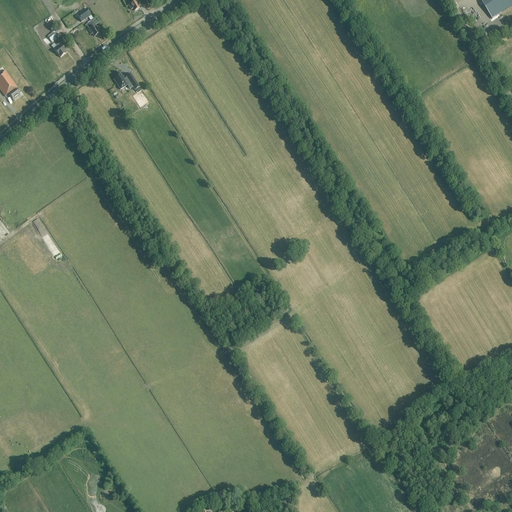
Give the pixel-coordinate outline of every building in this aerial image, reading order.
[(131,10),(133,9),(135,11),(139,9),(136,3),(137,2),(135,0),(130,0),(132,3),(128,5),(131,10)] [(511,0),(484,0),(481,2),(492,19),(511,6),(511,0)] [(81,22),(91,16),(87,9),(77,15),(81,22)] [(88,30),(91,34),(92,34),(94,37),(100,33),(97,30),(98,30),(95,25),(94,26),(91,21),(86,25),(89,29),(88,30)] [(0,61),(7,70),(22,59),(9,40),(0,46),(0,61)] [(67,52),(60,45),(59,43),(53,49),(61,58),(67,52)] [(1,74),(0,74),(0,89),(5,97),(9,94),(13,100),(20,95),(16,89),(17,89),(17,88),(5,71),(1,74)] [(120,90),(130,84),(135,91),(139,88),(131,74),(126,77),(127,78),(124,80),(122,78),(119,72),(115,75),(117,78),(114,80),(120,90)] [(54,236),(49,239),(57,250),(61,247),(54,236)] [(309,486),(318,475),(315,472),(306,484),(309,486)]
